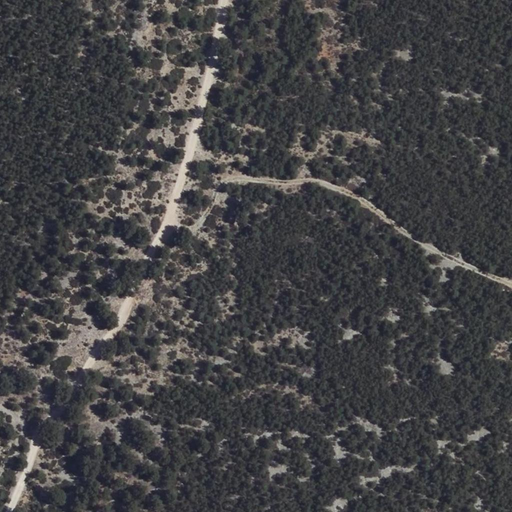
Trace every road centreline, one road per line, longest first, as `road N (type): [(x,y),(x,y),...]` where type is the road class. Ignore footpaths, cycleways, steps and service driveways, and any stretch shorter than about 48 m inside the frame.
road 1 (track): [(220,0),(200,126),(162,240),(14,511)]
road 2 (track): [(160,244),(201,226),(231,176),(318,182),(421,243),(511,284)]
